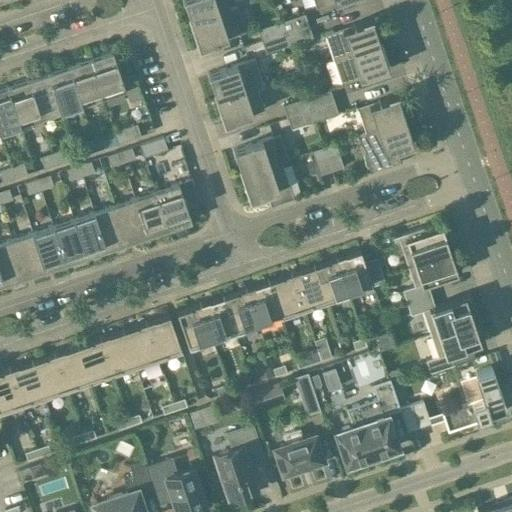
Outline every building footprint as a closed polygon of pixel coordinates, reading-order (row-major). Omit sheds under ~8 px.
[(183,0),(191,22),(237,6),(237,5),(230,8),(227,0),(183,0)] [(191,22),(199,46),(216,40),(216,41),(217,41),(217,40),(245,31),(237,6),(191,22)] [(309,24),(305,12),(281,20),(285,32),(309,24)] [(380,42),(371,18),(354,23),(353,23),(353,24),(325,33),(333,58),(380,42)] [(257,28),(262,40),(285,32),(281,20),(257,28)] [(309,24),(285,32),(289,44),(313,36),(309,24)] [(289,44),(285,32),(262,40),(265,52),(289,44)] [(388,67),(388,65),(387,66),(380,42),(333,58),(341,83),(370,73),(370,74),(371,73),(388,67)] [(101,96),(125,88),(112,50),(89,58),(101,96)] [(216,97),(262,82),(254,57),(229,66),(229,65),(228,66),(208,73),(216,97)] [(101,96),(89,58),(68,64),(81,103),(101,96)] [(81,103),(68,64),(48,71),(61,110),(81,103)] [(27,78),(40,117),(61,110),(48,71),(27,78)] [(40,117),(27,78),(7,85),(20,124),(40,117)] [(216,97),(224,122),(241,116),(241,117),(242,117),(242,116),(264,109),(256,85),(263,83),(262,82),(216,97)] [(0,87),(0,130),(20,124),(7,85),(0,87)] [(334,100),(330,88),(307,96),(311,108),(334,100)] [(358,133),(359,134),(405,118),(397,94),(380,99),(379,99),(378,99),(379,100),(357,107),(365,131),(358,133)] [(283,104),(287,116),(311,108),(307,96),(283,104)] [(315,120),(338,112),(334,100),(311,108),(315,120)] [(311,108),(287,116),(291,128),(315,120),(311,108)] [(405,118),(359,134),(371,171),(400,161),(402,161),(397,148),(413,143),(414,142),(413,141),(413,142),(405,118)] [(113,130),(117,142),(141,134),(137,122),(113,130)] [(105,133),(93,137),(96,149),(109,145),(105,133)] [(241,173),(288,158),(279,133),(251,143),(251,142),(250,142),(250,143),(233,149),(241,173)] [(163,135),(139,143),(144,155),(167,147),(163,135)] [(96,149),(93,137),(80,141),(84,153),(96,149)] [(335,141),(323,145),(331,169),(343,165),(335,141)] [(119,150),(123,161),(135,157),(131,145),(119,150)] [(331,169),(323,145),(311,149),(319,173),(331,169)] [(64,147),(52,151),(56,163),(68,158),(64,147)] [(110,165),(123,161),(119,150),(107,154),(110,165)] [(56,163),(52,151),(39,155),(43,167),(56,163)] [(288,158),(241,173),(250,198),(266,193),(270,205),(271,205),(271,204),(293,197),(281,161),(288,159),(288,158)] [(90,159),(78,163),(82,175),(94,171),(90,159)] [(314,159),(307,162),(310,173),(317,170),(314,159)] [(23,161),(11,165),(15,176),(27,172),(23,161)] [(82,175),(78,163),(66,167),(70,179),(82,175)] [(15,176),(11,165),(0,168),(0,173),(2,180),(15,176)] [(54,184),(50,173),(37,177),(41,189),(54,184)] [(29,193),(41,189),(37,177),(25,181),(29,193)] [(200,200),(192,177),(155,189),(168,228),(191,220),(186,204),(200,200)] [(9,187),(0,189),(0,202),(12,198),(9,187)] [(155,189),(134,196),(147,234),(168,228),(155,189)] [(134,196),(114,203),(127,241),(147,234),(134,196)] [(114,203),(93,210),(106,248),(127,241),(114,203)] [(86,255),(106,248),(93,210),(73,217),(86,255)] [(65,262),(86,255),(73,217),(52,223),(65,262)] [(45,269),(65,262),(52,223),(32,230),(45,269)] [(397,235),(406,262),(449,248),(445,236),(449,235),(446,224),(442,225),(441,224),(423,230),(422,227),(423,227),(422,226),(392,236),(393,237),(397,235)] [(24,275),(45,269),(32,230),(11,237),(24,275)] [(0,271),(4,282),(24,275),(11,237),(0,241),(0,271)] [(360,247),(336,255),(350,296),(373,288),(372,284),(364,260),(360,247)] [(406,262),(414,285),(402,289),(406,301),(431,293),(427,281),(457,271),(457,270),(461,269),(457,258),(453,260),(449,248),(406,262)] [(350,296),(336,255),(313,263),(327,304),(350,296)] [(376,256),(364,260),(372,284),(384,280),(376,256)] [(327,304),(313,263),(291,271),(304,311),(327,304)] [(304,311),(291,271),(268,278),(282,319),(304,311)] [(282,319),(268,278),(245,286),(259,327),(260,327),(257,320),(279,312),(281,319),(282,319)] [(259,327),(245,286),(223,294),(236,334),(259,327)] [(435,304),(431,293),(406,301),(411,314),(422,310),(430,332),(473,318),(469,306),(473,305),(469,294),(465,296),(465,294),(435,304)] [(236,334),(223,294),(200,302),(214,342),(236,334)] [(200,302),(176,310),(190,350),(214,342),(200,302)] [(160,360),(182,353),(169,312),(146,320),(160,360)] [(454,363),(450,351),(481,341),(480,340),(484,339),(481,328),(477,330),(473,318),(430,332),(437,355),(426,359),(430,371),(454,363)] [(160,360),(146,320),(123,328),(137,368),(160,360)] [(137,368),(123,328),(100,335),(114,376),(137,368)] [(382,348),(392,345),(387,331),(377,335),(382,348)] [(114,376),(100,335),(77,343),(91,384),(114,376)] [(352,340),(354,348),(366,344),(363,336),(352,340)] [(91,384),(77,343),(54,351),(68,392),(91,384)] [(321,359),(331,356),(328,346),(318,349),(321,359)] [(68,392),(54,351),(31,359),(45,399),(68,392)] [(305,351),(294,354),(298,367),(309,363),(305,351)] [(45,399),(31,359),(8,367),(22,407),(45,399)] [(275,375),(287,371),(284,363),(272,367),(275,375)] [(273,374),(270,364),(257,369),(260,379),(273,374)] [(492,365),(474,371),(483,397),(441,411),(447,429),(506,409),(492,365)] [(0,414),(22,407),(8,367),(0,369),(0,414)] [(306,371),(293,375),(306,413),(319,408),(306,371)] [(233,376),(237,388),(250,383),(247,372),(233,376)] [(346,462),(372,454),(399,445),(387,411),(400,407),(389,378),(373,383),(377,396),(346,407),(352,423),(334,429),(346,462)] [(255,406),(284,395),(277,379),(248,390),(255,406)] [(218,394),(230,390),(227,382),(216,386),(218,394)] [(175,409),(186,405),(184,397),(172,401),(175,409)] [(430,421),(422,400),(400,407),(408,429),(430,421)] [(175,409),(172,401),(161,405),(164,413),(175,409)] [(204,423),(198,408),(188,411),(194,427),(204,423)] [(130,424),(141,420),(139,412),(127,416),(130,424)] [(130,424),(127,416),(116,420),(118,428),(130,424)] [(253,423),(226,432),(232,448),(214,454),(229,498),(240,494),(241,497),(255,493),(254,490),(257,489),(247,458),(262,453),(253,423)] [(84,440),(96,436),(93,428),(82,432),(84,440)] [(273,445),(282,472),(324,458),(314,431),(302,435),(299,428),(283,433),(286,440),(273,445)] [(84,440),(82,432),(70,436),(73,443),(84,440)] [(61,446),(58,436),(52,438),(56,448),(61,446)] [(47,443),(36,447),(39,455),(50,451),(47,443)] [(39,455),(36,447),(25,451),(27,459),(39,455)] [(198,511),(199,508),(206,506),(192,465),(177,470),(172,455),(144,464),(153,490),(168,485),(177,511),(198,511)] [(145,511),(140,494),(153,490),(144,464),(143,459),(129,464),(133,475),(123,478),(127,490),(92,502),(95,511),(145,511)] [(29,465),(18,469),(22,480),(33,476),(29,465)] [(511,511),(511,495),(476,507),(477,511),(511,511)]
